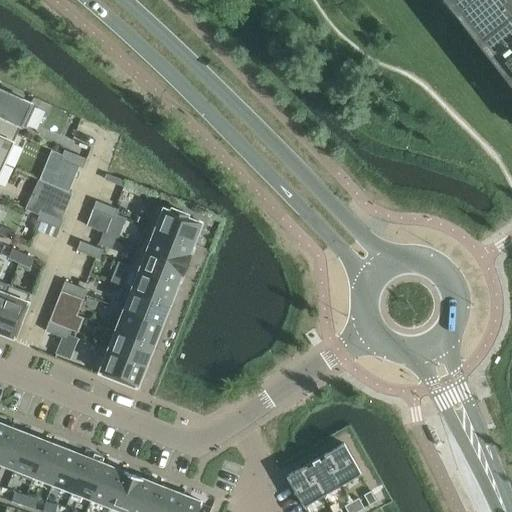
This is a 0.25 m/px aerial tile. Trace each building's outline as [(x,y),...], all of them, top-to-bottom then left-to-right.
[(511,6),(507,0),(450,0),(511,78),(511,6)] [(31,103),(0,89),(0,122),(3,117),(21,125),(31,103)] [(0,161),(3,163),(21,125),(3,117),(0,122),(0,161)] [(60,159),(72,164),(75,155),(64,150),(60,159)] [(86,159),(75,155),(72,164),(83,168),(86,159)] [(127,182),(107,174),(105,180),(125,187),(127,182)] [(107,205),(96,201),(92,210),(103,214),(107,205)] [(118,210),(107,205),(103,214),(114,219),(118,210)] [(155,229),(192,244),(201,223),(186,217),(187,214),(172,208),(171,211),(163,208),(155,229)] [(48,224),(52,215),(40,211),(37,220),(48,224)] [(63,219),(52,215),(48,224),(59,229),(63,219)] [(3,224),(0,231),(0,233),(16,239),(20,230),(3,224)] [(189,253),(192,244),(155,229),(147,249),(187,265),(191,253),(189,253)] [(91,245),(80,241),(76,250),(88,255),(91,245)] [(102,250),(91,245),(88,255),(99,259),(102,250)] [(23,254),(12,249),(8,258),(18,263),(23,254)] [(187,265),(147,249),(139,270),(177,284),(180,276),(182,276),(187,265)] [(33,259),(23,254),(18,263),(29,268),(33,259)] [(169,304),(177,284),(139,270),(131,290),(169,304)] [(75,286),(64,281),(61,291),(72,295),(75,286)] [(87,290),(75,286),(72,295),(83,299),(87,290)] [(161,324),(169,304),(131,290),(123,310),(161,324)] [(26,302),(6,294),(0,309),(0,332),(12,337),(26,302)] [(161,324),(123,310),(116,330),(153,345),(161,324)] [(60,326),(49,322),(45,331),(56,335),(60,326)] [(71,330),(60,326),(56,335),(67,340),(71,330)] [(116,330),(108,350),(145,365),(153,345),(116,330)] [(145,365),(108,350),(99,371),(137,386),(145,365)] [(0,448),(9,426),(0,423),(0,448)] [(28,434),(9,426),(0,448),(0,463),(14,469),(28,434)] [(47,441),(28,434),(14,469),(33,476),(47,441)] [(66,449),(47,441),(33,477),(52,484),(66,449)] [(346,446),(326,457),(343,487),(363,476),(346,446)] [(85,456),(66,449),(52,484),(71,491),(85,456)] [(71,491),(90,499),(104,464),(85,456),(71,491)] [(326,457),(307,468),(325,498),(343,487),(326,457)] [(123,471),(104,464),(90,499),(109,506),(123,471)] [(307,468),(288,479),(305,509),(325,498),(307,468)] [(109,506),(124,511),(129,511),(142,479),(123,471),(109,506)] [(150,511),(161,486),(142,479),(129,511),(150,511)] [(150,511),(172,511),(180,493),(161,486),(150,511)] [(26,495),(14,492),(11,501),(23,505),(26,495)] [(180,493),(172,511),(195,511),(200,501),(180,493)] [(372,494),(363,499),(367,506),(376,501),(372,494)] [(37,499),(26,495),(23,505),(34,508),(37,499)] [(363,499),(353,505),(357,511),(367,506),(363,499)] [(46,502),(43,511),(45,511),(54,511),(57,505),(46,502)]
